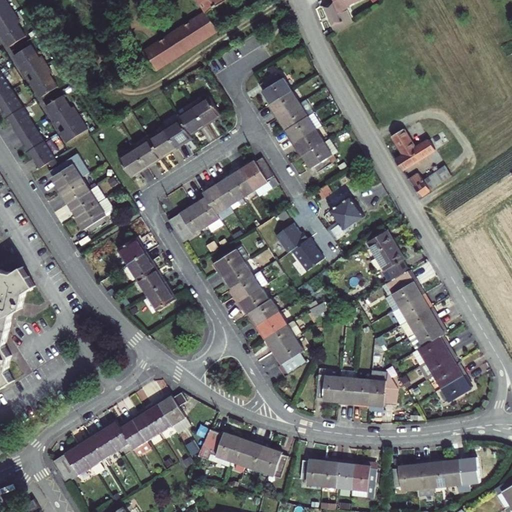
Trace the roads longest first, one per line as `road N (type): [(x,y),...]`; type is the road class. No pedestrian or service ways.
road 1 (unclassified): [(298,0),(325,62),(503,366)]
road 2 (residential): [(222,326),(151,203),(160,189),(257,128)]
road 3 (residential): [(0,149),(82,281),(149,353)]
road 4 (residential): [(297,425),(363,436),(465,429)]
road 5 (residential): [(32,457),(48,432),(133,377),(149,353)]
